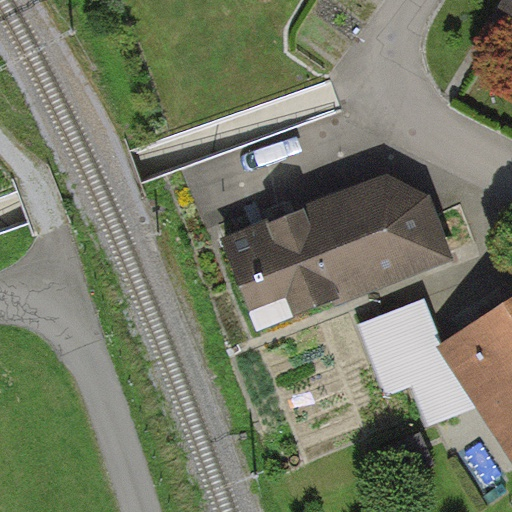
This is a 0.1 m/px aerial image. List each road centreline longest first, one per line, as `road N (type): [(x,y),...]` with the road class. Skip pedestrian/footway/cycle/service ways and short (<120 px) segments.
road 1 (residential): [(0,303),(46,312),(86,350),(141,511)]
road 2 (track): [(46,312),(56,231),(35,174),(0,137)]
road 3 (residential): [(385,80),(410,120),(511,174)]
